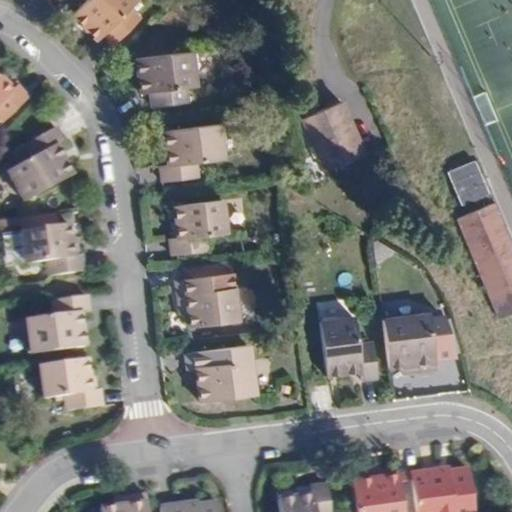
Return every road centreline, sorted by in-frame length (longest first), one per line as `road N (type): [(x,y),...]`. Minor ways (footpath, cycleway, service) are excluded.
road 1 (residential): [(157,452),(106,124),(0,18)]
road 2 (residential): [(511,454),(466,417),(423,415),(237,441)]
road 3 (residential): [(157,452),(66,463),(19,511)]
